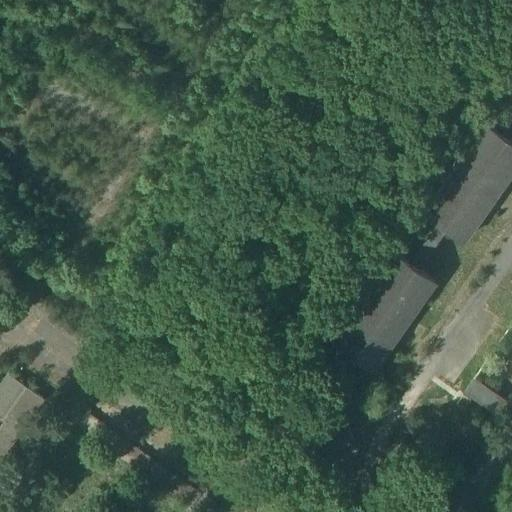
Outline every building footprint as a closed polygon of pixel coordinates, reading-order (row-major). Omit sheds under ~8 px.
[(428,210),(473,240),(511,179),(511,131),(488,116),(428,210)] [(381,369),(444,276),(400,247),(338,340),(381,369)] [(465,390),(497,413),(510,394),(478,372),(465,390)] [(8,373),(0,384),(0,456),(42,397),(8,373)] [(196,511),(207,498),(64,395),(52,410),(194,511),(196,511)]
